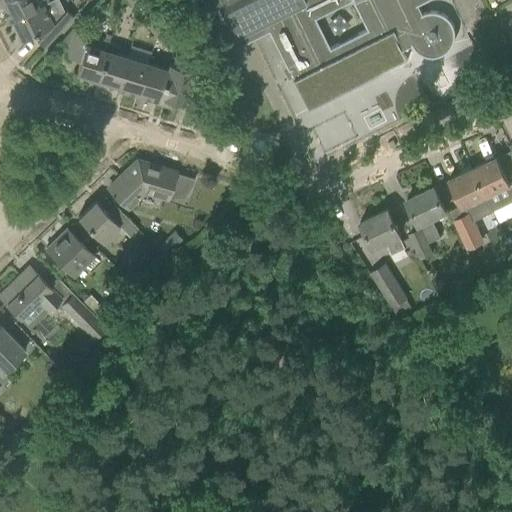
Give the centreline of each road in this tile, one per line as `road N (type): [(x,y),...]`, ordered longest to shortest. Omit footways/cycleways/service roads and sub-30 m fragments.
road 1 (residential): [(115,121),(345,187),(511,109)]
road 2 (residential): [(0,256),(101,156),(115,121)]
